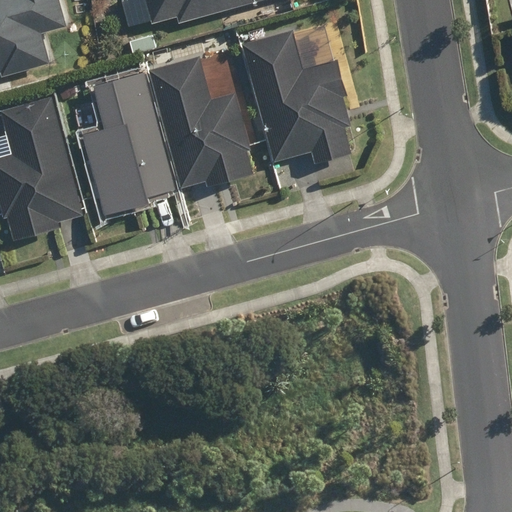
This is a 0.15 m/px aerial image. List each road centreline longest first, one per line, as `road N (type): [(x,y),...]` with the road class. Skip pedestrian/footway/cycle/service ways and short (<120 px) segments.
road 1 (residential): [(0,327),(458,202)]
road 2 (tertiary): [(458,202),(496,511)]
road 3 (tertiary): [(425,0),(458,202)]
